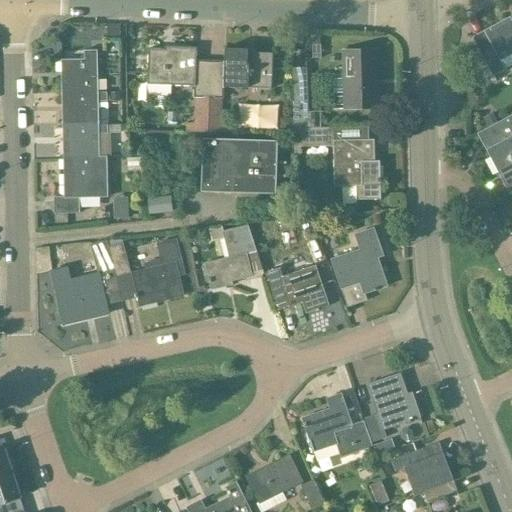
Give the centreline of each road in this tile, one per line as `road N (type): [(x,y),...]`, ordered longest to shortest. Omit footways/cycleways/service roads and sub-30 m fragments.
road 1 (residential): [(422,10),(24,0)]
road 2 (residential): [(24,371),(12,0)]
road 3 (residential): [(24,371),(221,336),(251,347),(271,372)]
road 4 (residential): [(69,511),(249,422),(271,372)]
road 5 (residential): [(271,372),(434,314)]
road 6 (tertiary): [(424,177),(422,10)]
road 7 (residential): [(67,511),(24,371)]
road 8 (residential): [(511,270),(467,185),(424,177)]
road 9 (tertiary): [(434,314),(424,177)]
